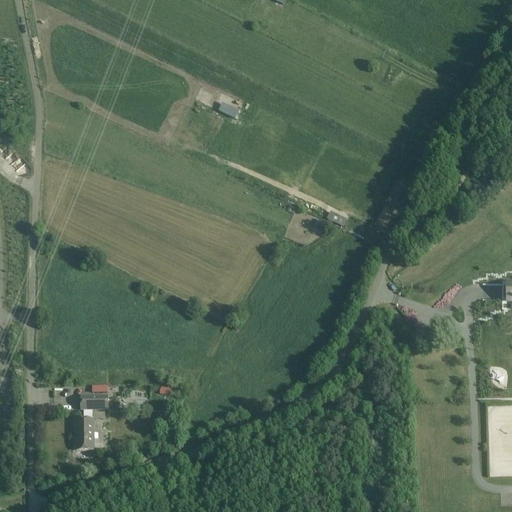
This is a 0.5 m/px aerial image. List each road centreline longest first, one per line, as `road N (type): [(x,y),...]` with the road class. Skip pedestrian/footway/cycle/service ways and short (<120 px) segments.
road 1 (unclassified): [(31,508),(282,413),(328,377),(511,3)]
road 2 (unclassified): [(31,508),(39,120),(19,0)]
